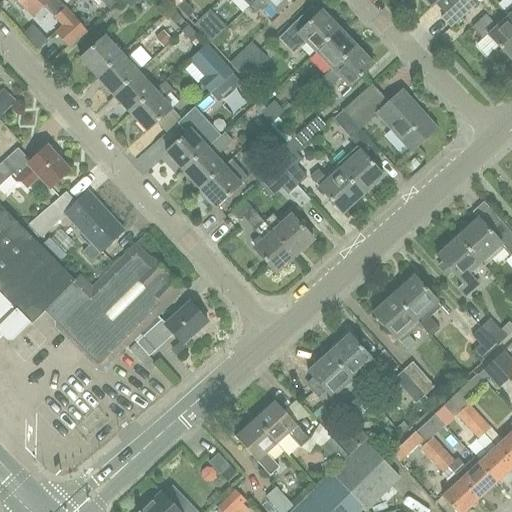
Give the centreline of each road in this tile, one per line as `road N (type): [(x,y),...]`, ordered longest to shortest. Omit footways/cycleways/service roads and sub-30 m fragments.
road 1 (residential): [(268,331),(0,43)]
road 2 (residential): [(268,331),(484,141)]
road 3 (residential): [(71,511),(268,331)]
road 4 (residential): [(484,141),(352,0)]
